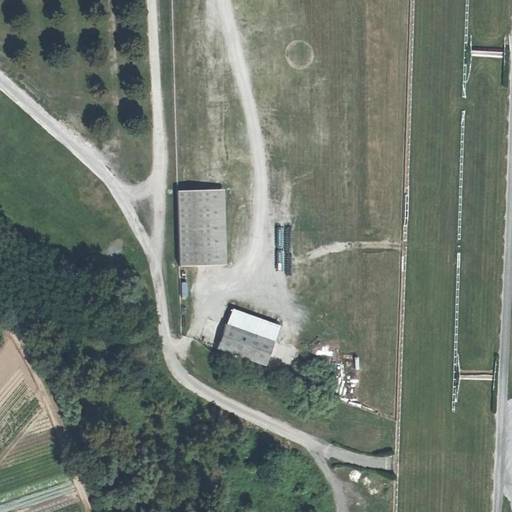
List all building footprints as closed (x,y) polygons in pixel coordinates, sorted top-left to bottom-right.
[(251,115),(252,141),(265,140),(265,115),(251,115)] [(310,172),(322,172),(321,150),(310,150),(310,172)] [(178,267),(209,266),(207,190),(176,191),(178,267)] [(217,190),(207,190),(209,266),(220,265),(217,190)] [(230,309),(225,324),(272,341),(277,326),(230,309)] [(272,341),(225,324),(217,348),(264,365),(272,341)]
